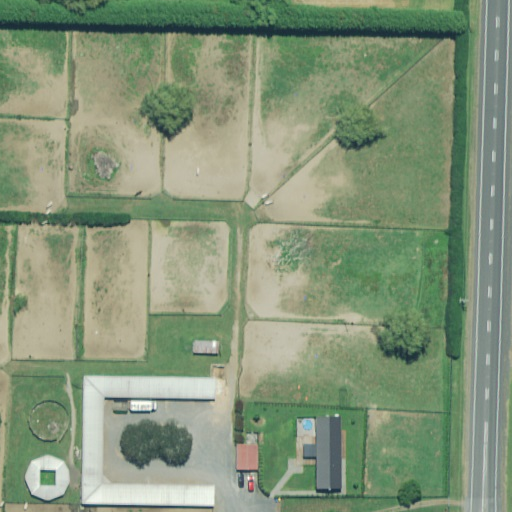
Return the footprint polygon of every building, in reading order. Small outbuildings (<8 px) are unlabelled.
[(220,331),(197,330),(196,353),(219,354),(220,331)] [(217,399),(218,379),(86,377),(84,504),(216,506),(216,486),(104,485),(105,397),(217,399)] [(316,484),(340,484),(340,412),(315,412),(316,484)] [(260,445),(239,445),(239,470),(259,470),(260,445)] [(28,474),(27,475),(27,478),(27,482),(28,486),(30,489),(32,493),(35,495),(38,498),(42,500),(45,501),(49,501),(53,501),(57,500),(61,498),(64,496),(67,493),(69,490),(71,487),(72,483),(72,479),(72,475),(71,471),(70,468),(67,464),(65,461),(61,459),(58,457),(54,456),(50,456),(46,456),(42,457),(39,459),(36,461),(33,464),(30,467),(29,470),(28,474)]
